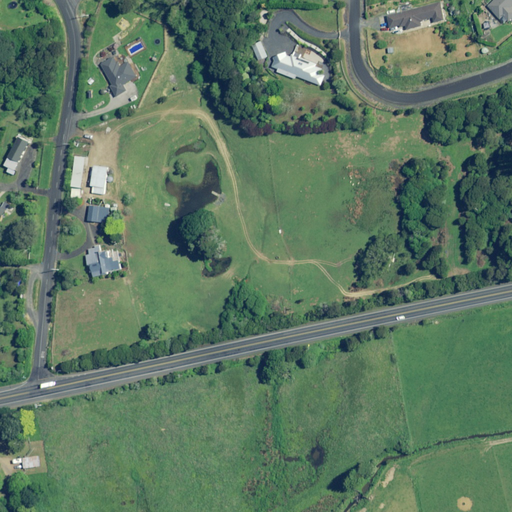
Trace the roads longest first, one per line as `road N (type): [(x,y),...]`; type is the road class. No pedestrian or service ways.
road 1 (trunk): [(39,390),(511,290)]
road 2 (unclassified): [(39,390),(73,55),(62,3)]
road 3 (residential): [(352,0),(356,62),(384,93),(418,96),(511,66)]
